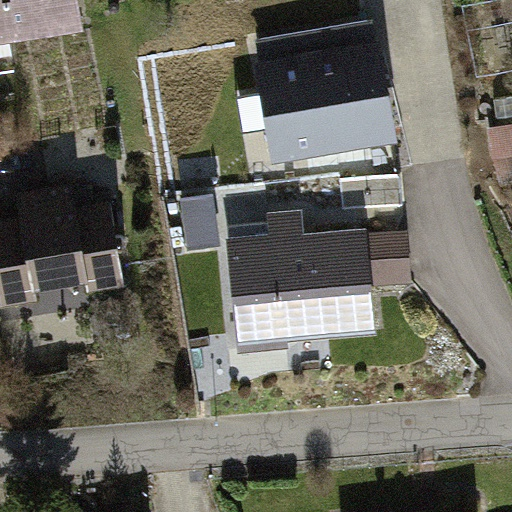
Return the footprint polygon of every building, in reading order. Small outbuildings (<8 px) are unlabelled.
[(0,0),(0,58),(89,45),(81,0),(0,0)] [(380,18),(254,39),(274,164),(401,143),(380,18)] [(24,206),(0,209),(0,282),(1,287),(124,271),(112,177),(22,189),(24,206)] [(195,245),(227,242),(221,187),(189,191),(195,245)] [(408,218),(234,232),(243,337),(379,326),(375,279),(412,276),(408,218)] [(480,511),(480,501),(342,506),(342,511),(480,511)]
